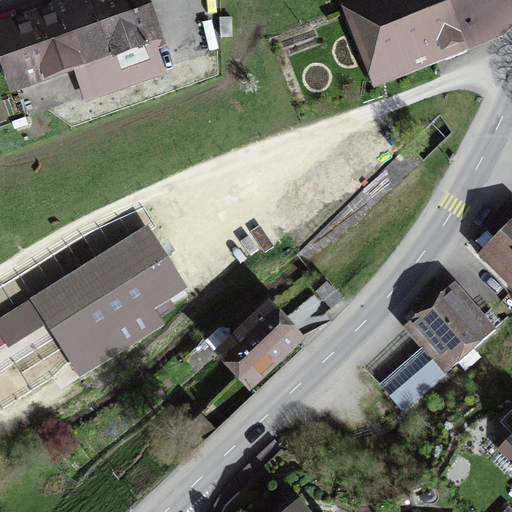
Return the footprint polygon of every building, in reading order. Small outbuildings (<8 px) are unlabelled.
[(0,42),(16,87),(77,65),(78,67),(148,42),(133,0),(71,0),(0,25),(0,42)] [(233,0),(218,0),(218,7),(220,18),(221,37),(232,36),(231,17),(234,5),(233,0)] [(511,13),(511,0),(372,0),(358,6),(381,66),(511,13)] [(511,278),(511,211),(511,210),(477,244),(483,250),(478,254),(488,264),(493,260),(511,278)] [(93,344),(104,361),(160,324),(150,308),(182,288),(147,231),(35,301),(71,358),(93,344)] [(316,292),(331,308),(341,299),(326,283),(316,292)] [(404,410),(445,374),(444,373),(494,330),(471,304),(473,302),(459,287),(415,324),(451,365),(443,371),(425,351),(384,387),(404,410)] [(298,339),(297,338),(269,309),(221,355),(249,385),(297,340),(298,339)] [(196,445),(211,431),(198,417),(183,431),(196,445)] [(161,422),(110,470),(128,491),(180,442),(161,422)] [(305,511),(298,503),(286,511),(305,511)]
